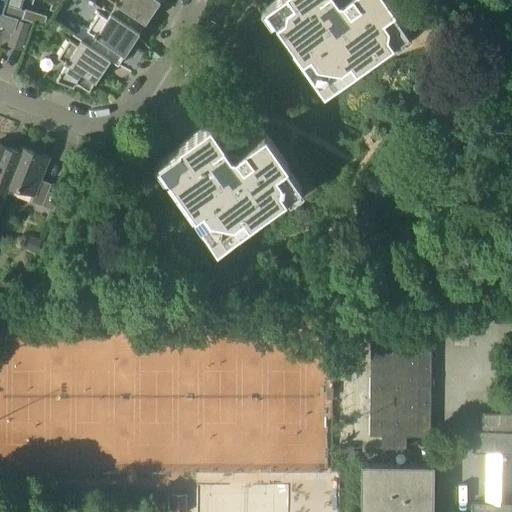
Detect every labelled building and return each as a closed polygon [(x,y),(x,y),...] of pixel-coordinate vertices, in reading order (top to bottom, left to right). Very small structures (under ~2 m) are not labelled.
[(0,0),(0,11),(18,18),(19,17),(22,19),(23,18),(25,10),(6,4),(7,0),(0,0)] [(110,11),(140,30),(159,0),(110,0),(116,3),(110,11)] [(272,0),(266,5),(295,45),(292,47),(324,92),(369,60),(368,58),(409,29),(394,8),(396,7),(391,0),(272,0)] [(25,10),(23,18),(44,25),(47,16),(26,9),(25,10)] [(0,23),(15,28),(10,44),(21,48),(28,26),(17,22),(18,18),(0,11),(0,23)] [(118,63),(140,30),(110,11),(107,17),(98,11),(87,30),(94,34),(89,43),(110,57),(110,58),(118,63)] [(81,38),(78,43),(69,38),(57,56),(66,62),(56,77),(73,83),(75,81),(89,90),(110,58),(110,57),(89,43),(81,38)] [(262,215),(260,214),(302,184),(286,164),(289,162),(266,130),(246,144),(242,139),(230,137),(225,141),(210,121),(179,143),(180,145),(158,160),(188,201),(185,203),(217,247),(262,215)] [(0,186),(8,190),(10,184),(21,152),(19,151),(0,143),(0,186)] [(10,184),(33,194),(31,200),(54,210),(60,194),(48,190),(51,182),(40,178),(49,155),(21,145),(19,151),(21,152),(10,184)] [(36,253),(42,239),(30,235),(25,249),(36,253)] [(431,435),(432,326),(371,326),(370,434),(382,434),(382,446),(406,447),(407,435),(431,435)] [(511,511),(511,412),(482,412),(482,430),(472,430),(471,452),(511,452),(511,511),(511,502),(471,502),(470,511),(433,511),(434,473),(434,465),(426,465),(369,464),(369,465),(362,464),(362,472),(361,472),(360,511),(511,511)] [(153,493),(153,507),(169,507),(170,493),(153,493)] [(186,511),(186,493),(172,493),(171,511),(186,511)]
